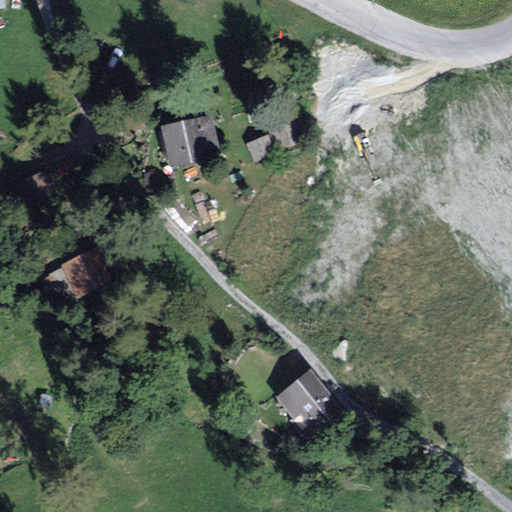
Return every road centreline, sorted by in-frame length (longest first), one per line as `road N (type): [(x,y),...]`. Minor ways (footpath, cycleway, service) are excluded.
road 1 (track): [(511,511),(439,457),(350,408),(295,345),(234,298),(102,144),(61,69),(42,0)]
road 2 (tertiary): [(328,0),(452,45),(511,37)]
